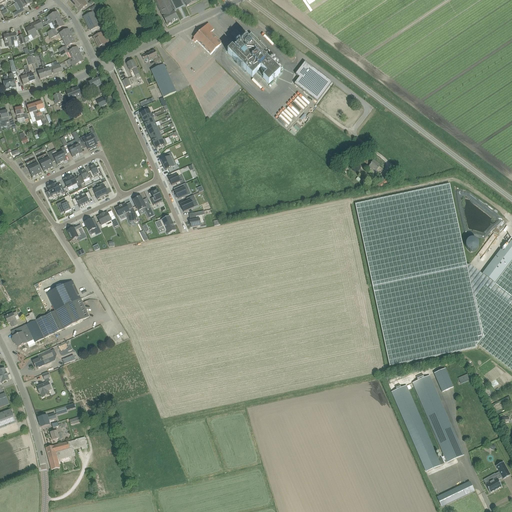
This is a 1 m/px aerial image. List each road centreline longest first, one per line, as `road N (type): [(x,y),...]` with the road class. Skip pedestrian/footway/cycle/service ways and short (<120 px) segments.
road 1 (unclassified): [(351,133),(370,108),(232,3)]
road 2 (tertiary): [(45,511),(42,449),(0,335)]
road 3 (tertiary): [(107,63),(232,3)]
road 4 (residential): [(158,180),(107,63)]
road 5 (residential): [(121,196),(100,154),(28,187)]
